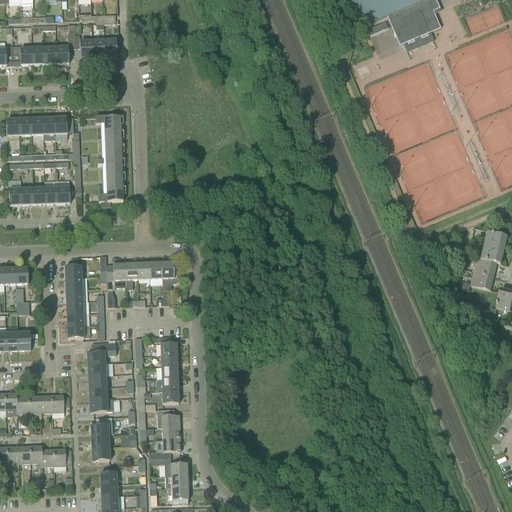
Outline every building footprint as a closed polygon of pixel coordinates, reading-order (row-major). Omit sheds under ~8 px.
[(387,18),(399,47),(439,30),(431,10),(435,9),(436,5),(434,0),(347,0),(360,29),(387,18)] [(68,65),(68,51),(75,51),(75,39),(74,27),(67,28),(68,39),(67,39),(68,50),(55,50),(56,66),(68,65)] [(93,60),(92,43),(79,43),(79,39),(75,39),(75,51),(79,51),(80,61),(93,60)] [(116,60),(116,48),(119,48),(118,42),(104,43),(104,60),(116,60)] [(104,60),(104,43),(92,43),(93,60),(104,60)] [(13,68),(12,49),(5,49),(5,52),(0,51),(0,67),(6,68),(6,69),(13,68)] [(32,67),(31,51),(20,52),(19,49),(12,49),(13,68),(20,68),(20,67),(32,67)] [(56,66),(55,50),(44,51),(44,66),(56,66)] [(44,66),(44,51),(42,51),(31,51),(32,67),(44,66)] [(95,126),(101,126),(101,134),(104,134),(120,133),(119,119),(122,119),(95,120),(95,126)] [(54,136),(54,120),(42,121),(42,137),(43,143),(55,143),(54,136)] [(67,136),(66,120),(54,120),(54,136),(55,143),(60,143),(60,136),(67,136)] [(30,121),(18,122),(18,138),(30,137),(30,121)] [(42,121),(30,121),(30,137),(42,137),(42,121)] [(6,138),(18,138),(18,122),(5,122),(6,138)] [(120,147),(120,133),(104,134),(101,134),(101,148),(104,148),(120,147)] [(121,161),(120,147),(104,148),(101,148),(102,162),(121,161)] [(122,175),(121,161),(102,162),(102,163),(97,164),(97,168),(102,168),(102,176),(105,176),(122,175)] [(122,189),(122,175),(105,176),(102,176),(103,190),(106,190),(122,189)] [(75,191),(80,190),(80,177),(74,177),(74,179),(71,179),(72,188),(75,188),(75,191)] [(9,208),(21,207),(21,191),(20,187),(9,188),(9,192),(8,192),(9,208)] [(123,204),(122,189),(106,190),(103,190),(103,197),(98,197),(98,204),(101,204),(101,210),(109,209),(109,204),(123,204)] [(45,190),(33,191),(33,207),(45,206),(45,190)] [(57,190),(45,190),(45,206),(57,206),(57,190)] [(69,190),(57,190),(57,206),(69,205),(69,190)] [(21,207),(33,207),(33,191),(21,191),(21,207)] [(210,234),(209,222),(200,223),(201,234),(210,234)] [(503,245),(505,238),(507,239),(507,238),(488,234),(484,248),(504,252),(506,246),(503,245)] [(500,258),(503,258),(504,252),(484,248),(481,261),(494,264),(501,266),(501,265),(498,265),(500,258)] [(492,272),(494,264),(481,261),(477,260),(474,273),(493,278),(495,272),(492,272)] [(149,266),(150,282),(162,281),(161,265),(149,266)] [(161,265),(162,281),(162,294),(170,293),(170,286),(176,286),(180,282),(179,271),(173,271),(173,265),(161,265)] [(137,282),(137,266),(125,267),(126,289),(125,289),(125,292),(132,292),(132,282),(137,282)] [(137,266),(137,282),(150,282),(149,266),(137,266)] [(125,283),(125,267),(113,267),(113,268),(106,268),(106,272),(106,279),(106,285),(106,292),(106,294),(111,294),(114,291),(114,290),(125,289),(125,283)] [(65,281),(81,281),(80,268),(64,269),(65,281)] [(15,271),(15,287),(28,286),(27,270),(15,271)] [(3,287),(15,287),(15,271),(3,271),(3,287)] [(488,291),(489,284),(492,284),(493,278),(474,273),(470,288),(490,292),(488,291)] [(81,293),(81,281),(65,281),(65,293),(81,293)] [(510,309),(511,302),(511,293),(500,291),(496,310),(501,312),(502,309),(510,311),(510,309)] [(82,304),(81,293),(65,293),(66,305),(82,304)] [(29,304),(16,305),(17,317),(29,317),(29,304)] [(82,316),(82,304),(66,305),(66,317),(82,316)] [(83,328),(82,316),(66,317),(67,329),(83,328)] [(89,328),(83,328),(67,329),(67,341),(83,341),(90,340),(89,328)] [(6,353),(18,353),(17,335),(5,336),(6,353)] [(17,335),(18,353),(30,352),(30,335),(17,335)] [(160,346),(160,358),(176,358),(176,345),(160,346)] [(115,358),(115,346),(91,347),(91,354),(87,355),(87,367),(105,366),(104,359),(115,358)] [(177,370),(176,358),(160,358),(161,370),(177,370)] [(105,374),(105,366),(87,367),(88,379),(105,378),(105,374)] [(177,370),(161,370),(156,370),(156,382),(161,382),(177,382),(177,370)] [(106,387),(105,378),(88,379),(88,391),(106,390),(106,387)] [(162,390),(162,394),(178,394),(177,382),(161,382),(156,382),(157,390),(162,390)] [(106,400),(106,390),(88,391),(89,403),(106,402),(106,400)] [(178,406),(178,394),(162,394),(162,406),(178,406)] [(16,396),(4,396),(5,413),(6,413),(6,419),(16,419),(16,416),(17,416),(16,396)] [(16,400),(16,396),(17,416),(28,416),(28,399),(16,400)] [(51,398),(39,399),(40,415),(51,415),(51,398)] [(63,398),(51,398),(51,415),(63,415),(63,398)] [(39,399),(28,399),(28,416),(40,415),(39,399)] [(113,414),(113,402),(106,402),(89,403),(90,415),(107,414),(113,414)] [(179,430),(178,418),(161,418),(162,431),(179,430)] [(90,427),(91,440),(108,439),(107,426),(90,427)] [(179,442),(179,430),(162,431),(162,443),(179,442)] [(109,451),(108,439),(91,440),(91,451),(109,451)] [(180,454),(179,442),(162,443),(163,455),(180,454)] [(18,466),(18,449),(6,450),(7,467),(18,466)] [(18,466),(30,466),(29,449),(18,449),(18,466)] [(41,449),(29,449),(30,466),(42,465),(41,449)] [(42,469),(53,469),(53,452),(41,453),(41,449),(42,465),(42,469)] [(91,451),(92,464),(109,463),(109,451),(91,451)] [(65,452),(53,452),(53,469),(65,469),(65,452)] [(166,467),(164,467),(164,479),(171,479),(187,478),(186,466),(176,466),(166,467)] [(116,487),(116,475),(99,475),(100,488),(116,487)] [(187,490),(187,478),(171,479),(171,491),(187,490)] [(117,499),(116,487),(100,488),(101,500),(117,499)] [(187,490),(171,491),(172,503),(187,502),(187,490)] [(117,499),(101,500),(101,511),(117,511),(117,499)]
